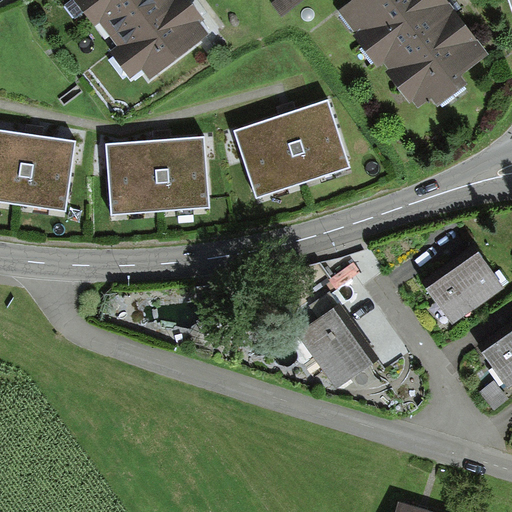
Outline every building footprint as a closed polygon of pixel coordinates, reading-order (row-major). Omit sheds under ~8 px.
[(75,0),(73,2),(95,31),(99,29),(116,52),(108,58),(129,85),(142,75),(149,85),(211,39),(201,26),(205,23),(187,0),(75,0)] [(444,0),(357,0),(339,14),(363,45),(358,49),(376,71),(383,65),(393,77),(387,82),(410,111),(414,108),(420,116),(432,107),(437,113),(469,88),(463,80),(491,59),(450,7),(444,0)] [(287,119),(236,135),(258,204),(350,175),(328,106),(287,119)] [(31,139),(0,134),(0,206),(66,217),(76,146),(31,139)] [(160,142),(105,147),(111,218),(207,211),(202,139),(160,142)] [(428,294),(451,327),(502,292),(479,258),(464,269),(428,294)] [(299,336),(335,390),(369,368),(354,345),(334,314),(299,336)] [(511,338),(485,359),(508,390),(511,387),(511,338)]
